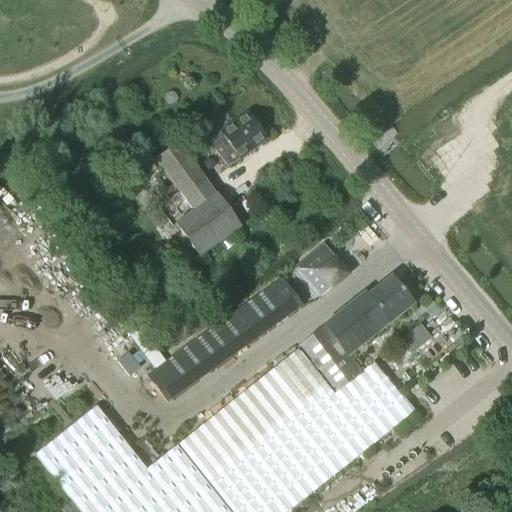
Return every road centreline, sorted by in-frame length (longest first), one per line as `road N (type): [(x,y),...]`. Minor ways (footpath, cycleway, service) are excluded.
road 1 (unknown): [(412,231),(159,417),(142,413),(0,308)]
road 2 (tertiary): [(511,349),(267,58),(201,0)]
road 3 (track): [(0,79),(18,80),(86,48),(107,10),(90,0)]
